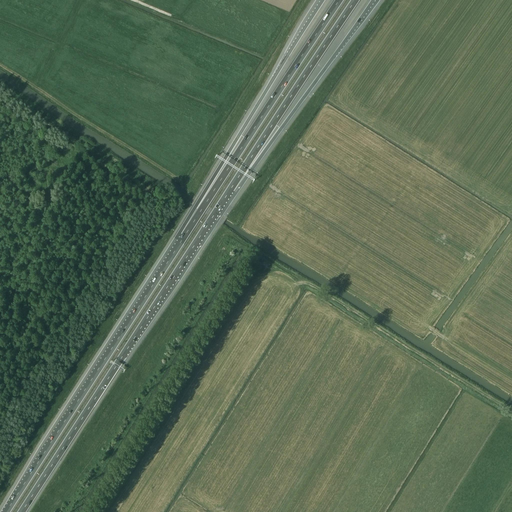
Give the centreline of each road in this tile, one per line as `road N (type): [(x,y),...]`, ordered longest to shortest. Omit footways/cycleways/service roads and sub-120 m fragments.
road 1 (motorway): [(21,511),(230,190)]
road 2 (motorway): [(339,0),(170,257)]
road 3 (motorway): [(170,257),(6,511)]
road 4 (motorway): [(322,0),(170,257)]
road 5 (motorway): [(230,190),(372,0)]
road 6 (motorway): [(230,190),(356,0)]
